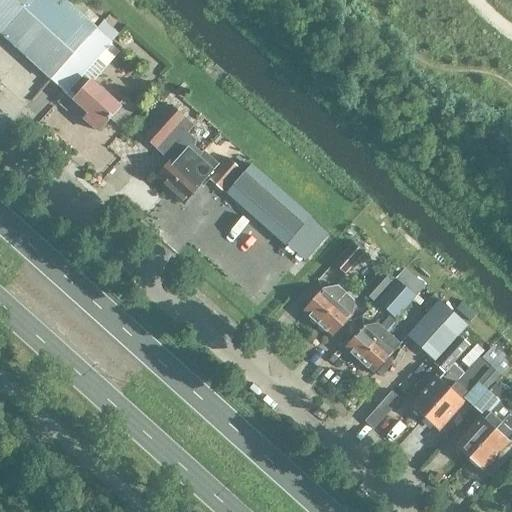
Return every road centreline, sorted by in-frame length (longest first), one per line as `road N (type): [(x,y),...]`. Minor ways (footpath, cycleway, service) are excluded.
road 1 (unclassified): [(411,511),(0,149)]
road 2 (trunk): [(327,511),(0,212)]
road 3 (trunk): [(0,297),(234,511)]
